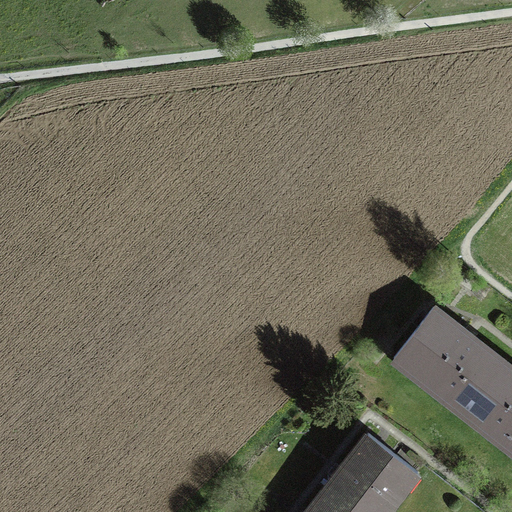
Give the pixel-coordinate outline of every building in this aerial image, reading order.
[(465,411),(504,362),(468,334),(432,307),(394,357),(465,411)] [(511,368),(504,362),(465,411),(511,447),(511,368)] [(325,488),(355,511),(384,511),(417,471),(368,432),(346,461),(325,488)] [(486,511),(423,463),(417,471),(384,511),(486,511)] [(355,511),(325,488),(305,511),(355,511)]
